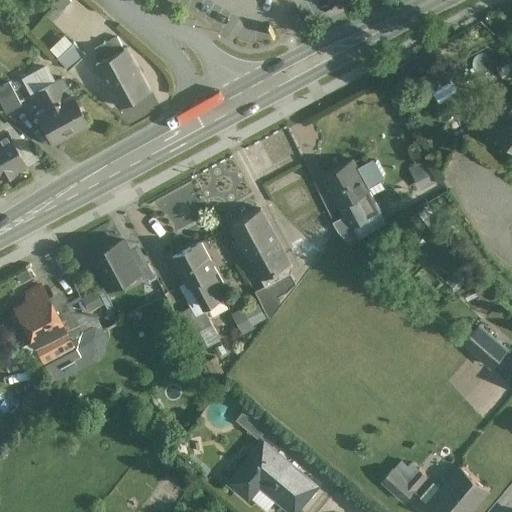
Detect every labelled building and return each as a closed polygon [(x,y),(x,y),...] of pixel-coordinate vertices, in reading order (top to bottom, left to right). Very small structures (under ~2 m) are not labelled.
[(70,0),(58,0),(54,4),(61,11),(71,1),(70,0)] [(118,37),(107,43),(106,42),(104,43),(105,44),(94,50),(101,63),(125,50),(118,37)] [(74,43),(57,59),(68,71),(85,55),(74,43)] [(101,63),(96,65),(119,107),(151,90),(128,48),(125,50),(101,63)] [(43,65),(25,75),(34,91),(52,82),(43,65)] [(436,68),(423,76),(431,87),(443,79),(436,68)] [(71,95),(62,78),(54,83),(63,100),(71,95)] [(52,82),(34,91),(44,110),(36,114),(52,143),(86,125),(71,95),(63,100),(54,83),(53,81),(52,82)] [(9,83),(0,87),(0,102),(6,113),(21,105),(9,83)] [(511,103),(494,126),(511,140),(511,103)] [(0,132),(0,161),(8,176),(27,166),(13,141),(7,129),(0,133),(0,132)] [(37,160),(23,136),(13,141),(27,166),(37,160)] [(410,165),(421,187),(436,179),(426,158),(410,165)] [(353,160),(324,175),(341,206),(341,205),(346,216),(352,226),(354,226),(381,211),(368,188),(357,167),(353,160)] [(370,160),(357,167),(368,188),(382,181),(383,176),(376,161),(370,160)] [(261,209),(232,225),(240,239),(235,244),(238,249),(245,248),(249,256),(250,256),(266,286),(266,287),(291,273),(293,268),(261,209)] [(352,226),(346,216),(333,222),(339,232),(351,244),(361,239),(354,226),(352,226)] [(108,246),(97,252),(98,254),(92,256),(109,288),(139,272),(140,272),(138,269),(123,240),(109,248),(108,246)] [(201,242),(173,257),(189,287),(194,284),(205,305),(223,296),(212,274),(217,272),(201,242)] [(149,263),(138,269),(140,272),(139,272),(143,280),(154,273),(149,263)] [(266,287),(266,286),(255,291),(269,317),(281,302),(278,297),(288,292),(297,283),(291,273),(266,287)] [(54,309),(41,285),(26,294),(30,301),(14,309),(34,346),(64,330),(65,329),(54,309)] [(95,291),(82,298),(89,311),(102,304),(95,291)] [(82,335),(65,303),(54,309),(65,329),(64,330),(70,341),(82,335)] [(191,307),(178,314),(193,340),(202,334),(200,330),(211,324),(204,312),(197,317),(191,307)] [(480,325),(465,342),(475,351),(490,334),(480,325)] [(64,330),(34,346),(42,362),(73,346),(70,341),(64,330)] [(507,349),(490,334),(475,351),(492,366),(507,349)] [(269,426),(247,407),(237,419),(259,438),(269,426)] [(295,511),(318,485),(264,440),(230,481),(247,495),(259,482),(294,511),(295,511)] [(401,459),(393,469),(408,482),(420,469),(411,461),(408,465),(401,459)] [(461,466),(429,504),(438,511),(470,511),(489,491),(461,466)] [(393,469),(393,468),(382,480),(406,500),(415,490),(407,483),(408,482),(393,469)] [(408,482),(407,483),(415,490),(428,475),(420,469),(408,482)]
